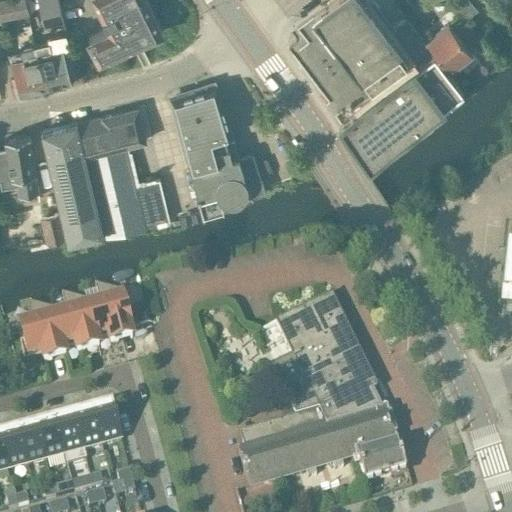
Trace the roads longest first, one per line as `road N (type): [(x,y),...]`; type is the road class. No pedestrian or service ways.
road 1 (tertiary): [(467,394),(375,230),(245,37)]
road 2 (residential): [(161,511),(125,370),(0,406)]
road 3 (tertiary): [(245,37),(171,81),(0,115)]
